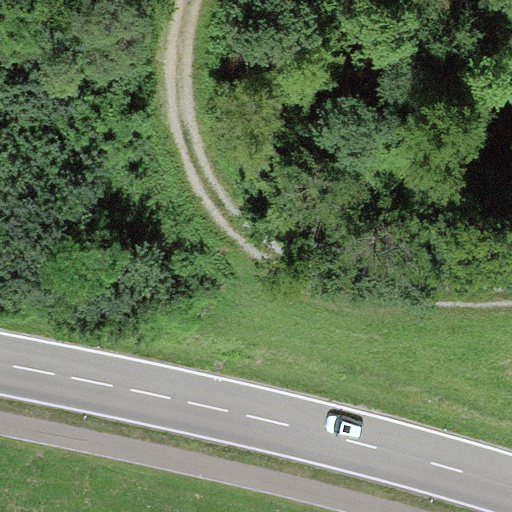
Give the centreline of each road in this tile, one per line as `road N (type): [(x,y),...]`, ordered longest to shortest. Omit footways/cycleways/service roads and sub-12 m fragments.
road 1 (secondary): [(511,486),(249,415),(0,363)]
road 2 (track): [(511,291),(450,296),(306,274),(250,231),(201,138),(193,48),(203,0)]
